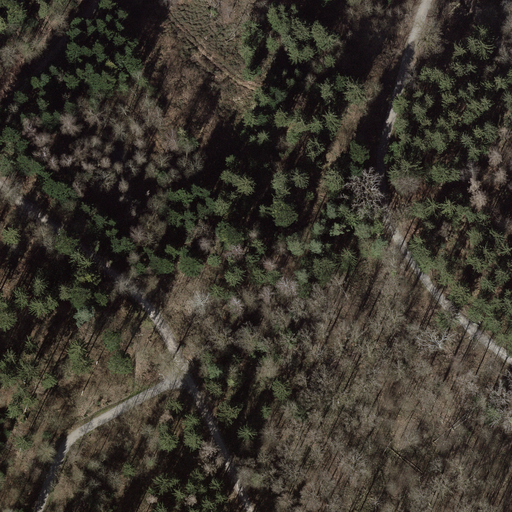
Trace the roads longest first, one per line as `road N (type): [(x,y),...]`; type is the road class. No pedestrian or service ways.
road 1 (track): [(250,511),(159,319),(0,183)]
road 2 (track): [(427,0),(381,158),(385,206),(425,280),(457,317),(511,357)]
road 3 (track): [(186,372),(69,436),(37,511)]
road 4 (track): [(97,0),(0,126)]
